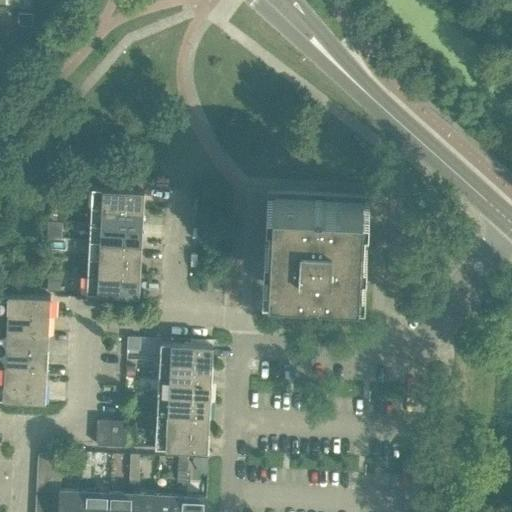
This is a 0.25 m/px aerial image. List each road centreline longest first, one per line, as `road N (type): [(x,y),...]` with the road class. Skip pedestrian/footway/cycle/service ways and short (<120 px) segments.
road 1 (residential): [(174,318),(80,315),(76,412),(51,431),(0,428)]
road 2 (tertiary): [(383,98),(511,215)]
road 3 (unclassified): [(401,350),(511,220)]
road 4 (residential): [(238,352),(384,358),(401,350)]
road 5 (residential): [(407,511),(412,377),(401,350)]
road 6 (residential): [(229,511),(238,352)]
road 7 (tertiary): [(260,0),(383,98)]
road 8 (tertiary): [(383,98),(296,0)]
